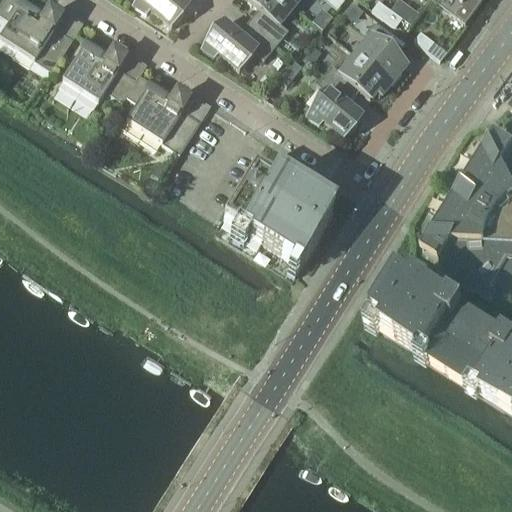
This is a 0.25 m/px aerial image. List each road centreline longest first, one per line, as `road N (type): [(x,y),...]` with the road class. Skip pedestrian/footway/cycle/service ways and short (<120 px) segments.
road 1 (tertiary): [(198,511),(389,209),(511,35)]
road 2 (residential): [(346,179),(172,62)]
road 3 (residential): [(346,179),(431,65)]
